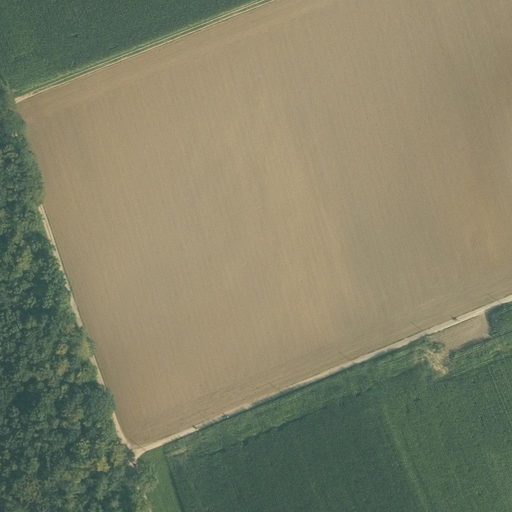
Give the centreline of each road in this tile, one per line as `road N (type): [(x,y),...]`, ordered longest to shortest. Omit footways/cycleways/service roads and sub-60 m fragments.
road 1 (track): [(511,299),(128,457)]
road 2 (track): [(128,457),(0,94)]
road 3 (track): [(272,0),(4,106)]
road 4 (track): [(0,510),(128,457)]
